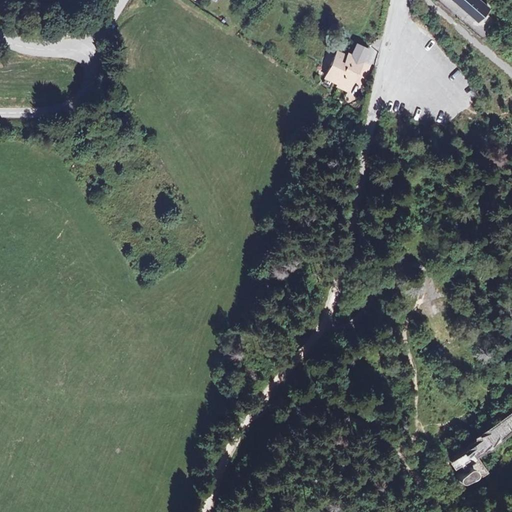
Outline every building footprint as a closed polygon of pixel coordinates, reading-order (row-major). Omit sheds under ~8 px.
[(453,0),(479,20),(488,8),(478,0),(453,0)] [(357,57),(366,62),(371,50),(362,46),(357,57)] [(339,56),(329,77),(344,84),(343,86),(352,91),(366,62),(357,57),(352,55),(349,61),(339,56)] [(511,406),(441,457),(454,473),(466,465),(477,457),(511,431),(511,406)] [(491,477),(477,457),(466,465),(472,472),(473,472),(474,472),(476,472),(477,473),(478,474),(478,476),(478,477),(477,479),(476,480),(467,484),(466,485),(470,491),(491,477)] [(472,472),(463,478),(462,479),(461,480),(461,481),(461,482),(461,483),(462,484),(463,485),(464,485),(466,485),(467,484),(476,480),(477,479),(478,477),(478,476),(478,474),(477,473),(476,472),(474,472),(473,472),(472,472)]
